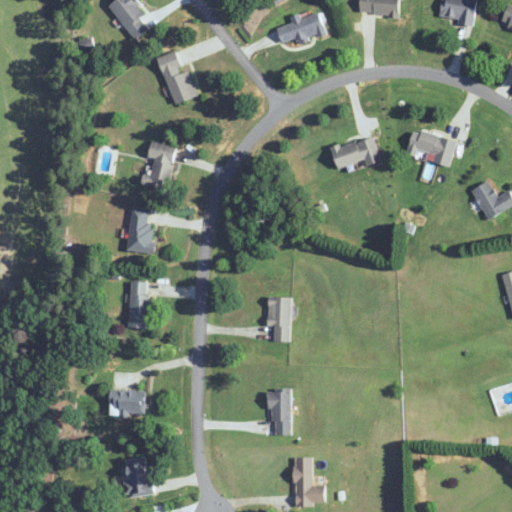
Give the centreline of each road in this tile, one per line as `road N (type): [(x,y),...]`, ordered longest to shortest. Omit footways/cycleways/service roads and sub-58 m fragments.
road 1 (residential): [(511,108),(477,87),(422,71),(361,74),(302,94),(238,153),(215,198),(201,280),(196,422),(211,511)]
road 2 (residential): [(282,108),(196,0)]
